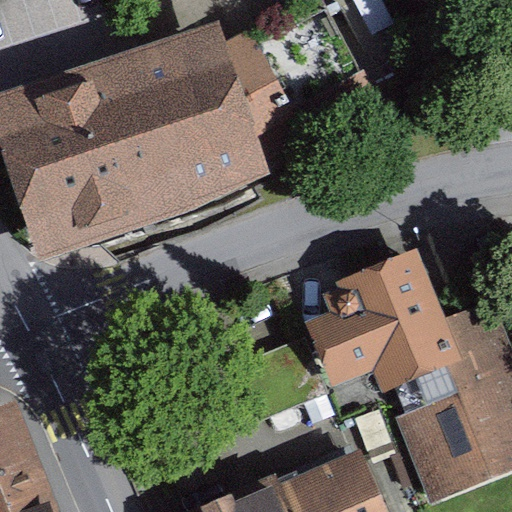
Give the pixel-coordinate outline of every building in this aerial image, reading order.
[(304,173),(249,27),(0,110),(0,119),(47,253),(304,173)] [(424,257),(303,303),(337,393),(380,377),(429,504),(511,472),(511,355),(493,307),(450,324),(424,257)] [(324,406),(300,349),(241,373),(265,430),(324,406)] [(0,418),(0,511),(56,511),(63,509),(24,410),(0,418)] [(392,511),(371,458),(236,511),(392,511)]
